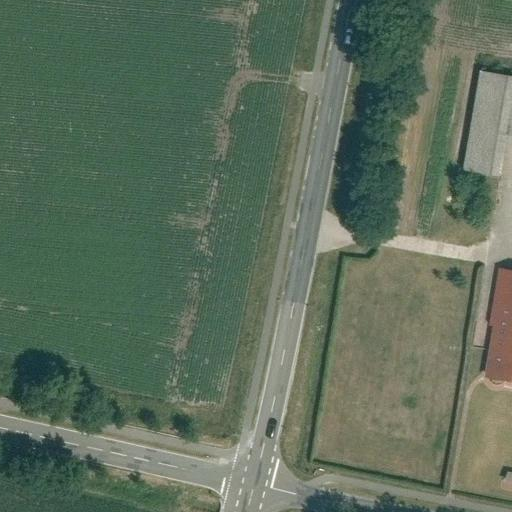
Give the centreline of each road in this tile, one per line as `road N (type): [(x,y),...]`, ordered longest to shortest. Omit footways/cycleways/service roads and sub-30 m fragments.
road 1 (tertiary): [(256,484),(354,0)]
road 2 (tertiary): [(0,433),(256,484)]
road 3 (tertiary): [(256,484),(382,511)]
